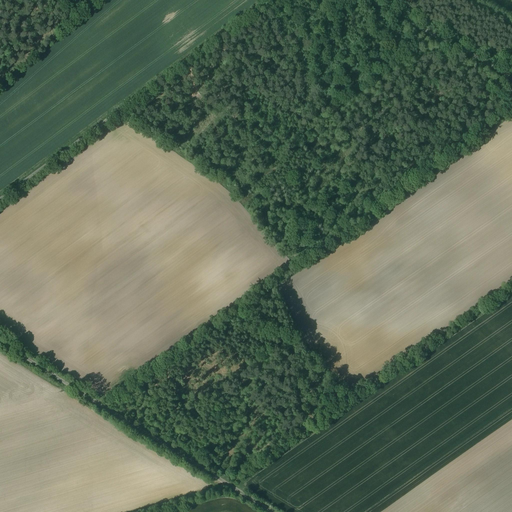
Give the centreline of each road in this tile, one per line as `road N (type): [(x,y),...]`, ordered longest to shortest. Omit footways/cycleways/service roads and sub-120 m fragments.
road 1 (unclassified): [(0,198),(266,0)]
road 2 (unclassified): [(0,347),(262,511)]
road 3 (unclassified): [(371,0),(493,66),(511,86)]
